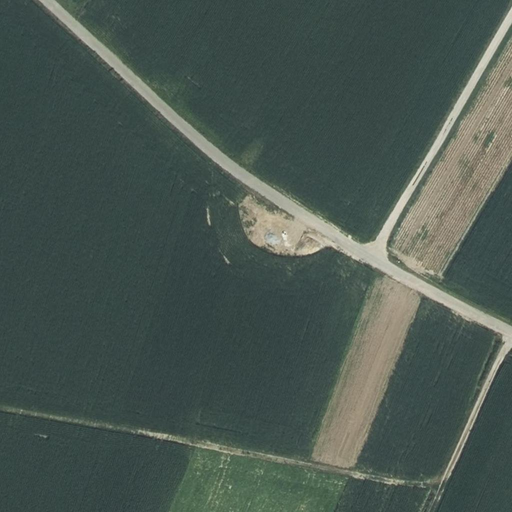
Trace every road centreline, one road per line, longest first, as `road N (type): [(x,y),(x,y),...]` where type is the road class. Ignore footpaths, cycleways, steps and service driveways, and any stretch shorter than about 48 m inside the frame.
road 1 (track): [(510,333),(235,170),(44,0)]
road 2 (track): [(371,257),(511,17)]
road 3 (track): [(510,333),(432,511)]
